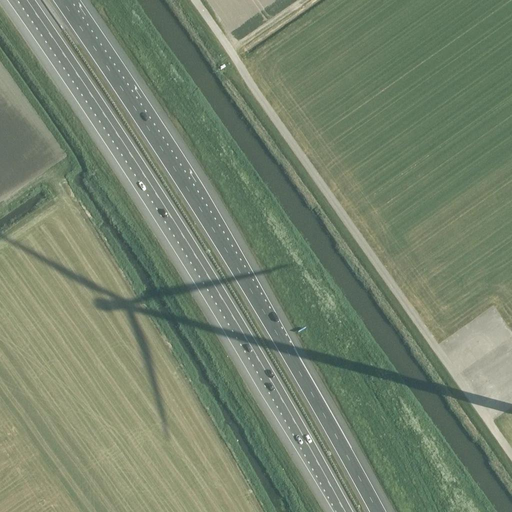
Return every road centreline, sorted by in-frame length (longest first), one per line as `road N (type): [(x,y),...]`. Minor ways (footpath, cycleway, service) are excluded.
road 1 (motorway): [(26,0),(164,206),(344,511)]
road 2 (motorway): [(374,511),(213,230),(61,0)]
